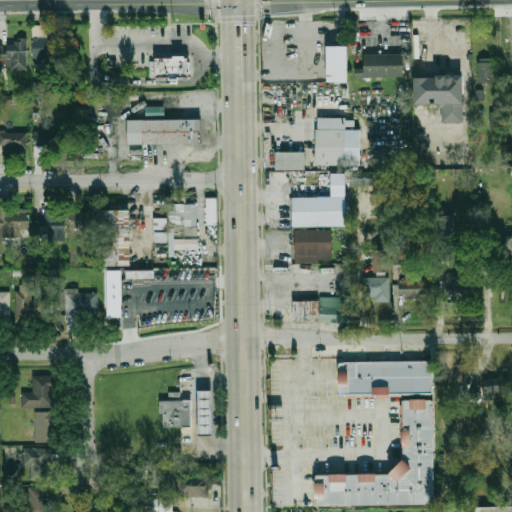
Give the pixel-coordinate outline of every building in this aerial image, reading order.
[(33,29),(33,68),(55,68),(55,29),(33,29)] [(27,70),(27,42),(0,42),(0,59),(11,59),(11,70),(27,70)] [(329,46),(350,45),(350,81),(329,81),(329,46)] [(364,67),(364,54),(406,54),(406,77),(364,77),(355,77),(355,67),(364,67)] [(154,59),(174,59),(174,57),(186,57),(186,59),(189,59),(189,64),(192,64),(192,74),(189,74),(189,78),(180,78),(170,78),(150,78),(150,62),(154,62),(154,59)] [(478,83),(494,83),(494,61),(478,61),(478,83)] [(461,75),(448,75),(449,102),(462,102),(461,75)] [(483,89),(475,89),(476,100),(484,100),(483,89)] [(145,106),(146,119),(164,118),(163,106),(145,106)] [(347,129),(347,126),(355,126),(355,120),(347,120),(347,118),(319,118),(319,129),(347,129)] [(129,120),(202,119),(202,143),(129,144),(129,120)] [(316,129),(319,129),(347,129),(347,165),(316,164),(316,129)] [(34,149),(56,149),(56,130),(34,130),(34,149)] [(0,149),(28,149),(28,132),(0,132),(0,149)] [(277,152),(307,152),(306,170),(277,169),(277,152)] [(353,185),(377,185),(377,171),(353,172),(353,185)] [(292,226),(292,196),(330,196),(330,173),(345,173),(345,226),(292,226)] [(217,198),(207,198),(207,225),(217,225),(217,198)] [(170,204),(170,224),(198,224),(198,204),(170,204)] [(132,265),(132,209),(105,210),(106,265),(132,265)] [(20,228),(30,228),(30,212),(1,212),(1,242),(20,242),(20,228)] [(98,228),(98,212),(71,212),(71,228),(98,228)] [(455,214),(433,215),(434,261),(456,260),(455,214)] [(66,241),(66,217),(36,217),(36,241),(66,241)] [(171,241),(171,248),(200,248),(200,238),(167,238),(167,219),(155,219),(155,241),(171,241)] [(490,251),(511,252),(511,229),(500,229),(500,233),(490,233),(490,251)] [(296,262),(334,262),(334,230),(296,230),(296,262)] [(391,271),(391,250),(374,250),(374,271),(391,271)] [(122,317),(121,270),(106,271),(107,317),(122,317)] [(153,270),(125,270),(125,279),(153,278),(153,270)] [(398,297),(426,296),(425,278),(412,279),(412,272),(397,273),(398,297)] [(468,275),(447,275),(447,296),(468,296),(468,275)] [(389,277),(364,277),(364,295),(373,295),(374,302),(390,302),(389,277)] [(46,319),(46,299),(31,299),(31,290),(15,290),(15,319),(46,319)] [(10,291),(0,291),(0,321),(10,321),(10,291)] [(98,292),(66,292),(66,317),(98,317),(98,292)] [(294,322),(348,321),(348,298),(294,299),(294,322)] [(432,360),(433,394),(341,395),(340,363),(345,363),(345,362),(432,360)] [(33,391),(22,391),(22,407),(55,407),(55,375),(33,375),(33,391)] [(511,393),(511,377),(483,377),(483,393),(511,393)] [(199,390),(213,389),(214,434),(200,434),(199,390)] [(390,473),(403,461),(402,399),(433,399),(434,504),(316,506),(316,474),(390,473)] [(158,401),(184,401),(184,400),(191,400),(191,428),(162,428),(162,414),(158,414),(158,401)] [(35,442),(53,442),(53,411),(35,411),(35,442)] [(31,480),(50,481),(51,448),(23,447),(22,466),(31,466),(31,480)] [(150,465),(151,481),(173,478),(171,463),(150,465)] [(130,465),(130,478),(147,478),(147,465),(130,465)] [(210,475),(178,474),(178,496),(210,496),(210,475)] [(28,511),(46,511),(46,488),(28,488),(28,511)] [(133,511),(133,494),(174,494),(173,511),(133,511)]
